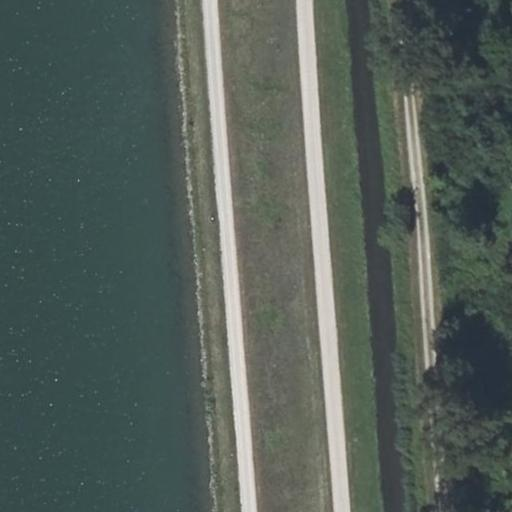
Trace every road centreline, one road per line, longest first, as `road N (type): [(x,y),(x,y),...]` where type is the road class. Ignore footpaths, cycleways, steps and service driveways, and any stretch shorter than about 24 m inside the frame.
road 1 (track): [(403,0),(451,511)]
road 2 (track): [(304,0),(343,511)]
road 3 (track): [(250,511),(213,0)]
